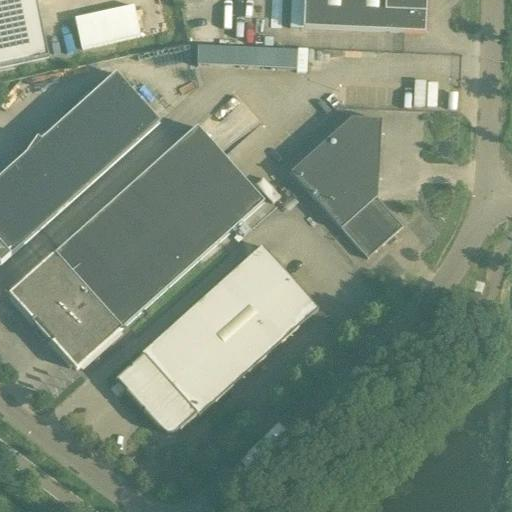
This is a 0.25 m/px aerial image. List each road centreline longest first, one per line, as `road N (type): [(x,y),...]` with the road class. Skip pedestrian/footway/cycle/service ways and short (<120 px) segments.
road 1 (unclassified): [(192,511),(443,287),(481,201)]
road 2 (unclassified): [(481,201),(495,0)]
road 3 (unclassified): [(145,511),(0,403)]
